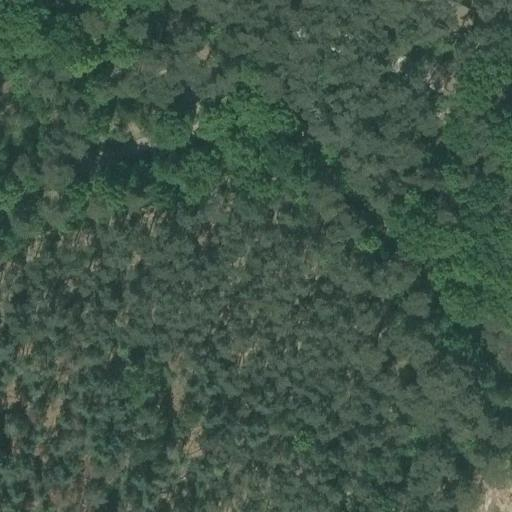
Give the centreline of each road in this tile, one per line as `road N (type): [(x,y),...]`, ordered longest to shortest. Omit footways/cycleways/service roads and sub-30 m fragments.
road 1 (unclassified): [(511,364),(321,150),(303,133),(253,116)]
road 2 (unclassified): [(0,196),(216,119),(253,116)]
